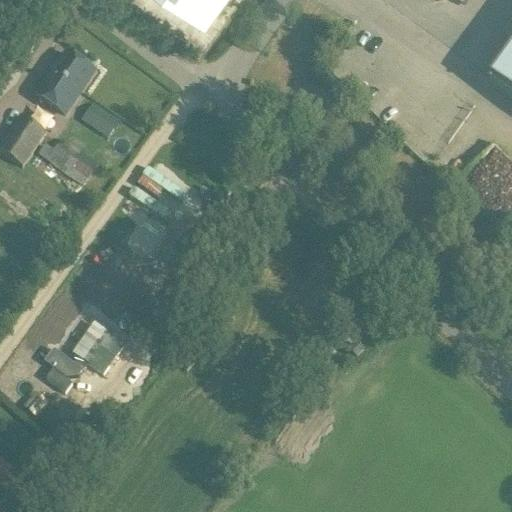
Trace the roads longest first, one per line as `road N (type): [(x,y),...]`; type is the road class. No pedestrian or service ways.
road 1 (unclassified): [(511,399),(208,96)]
road 2 (unknown): [(208,96),(0,357)]
road 3 (unknown): [(506,0),(474,25),(420,35),(360,16),(344,0)]
road 4 (unclassified): [(208,96),(72,0)]
